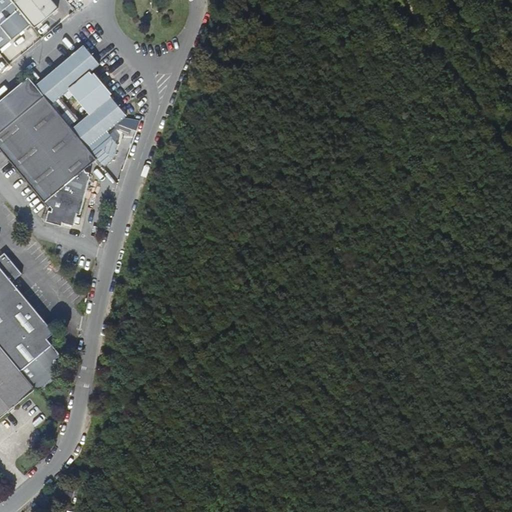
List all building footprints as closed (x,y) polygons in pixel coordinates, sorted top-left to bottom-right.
[(0,0),(0,50),(32,24),(11,0),(0,0)] [(59,7),(52,0),(11,0),(32,24),(35,28),(59,7)] [(126,115),(109,95),(111,93),(95,74),(92,75),(90,73),(100,65),(84,45),(36,85),(45,96),(97,158),(104,167),(113,160),(118,145),(107,132),(126,115)] [(81,171),(97,158),(45,96),(0,133),(0,148),(49,208),(51,207),(53,208),(52,212),(50,211),(47,222),(63,226),(63,223),(75,225),(75,223),(77,216),(77,214),(82,210),(79,208),(81,202),(85,198),(82,196),(83,190),(88,186),(85,183),(86,177),(81,171)] [(55,333),(13,282),(22,274),(5,253),(0,256),(0,346),(35,388),(38,392),(58,376),(58,372),(54,368),(55,361),(60,357),(60,353),(48,339),(55,333)] [(0,346),(0,417),(35,388),(0,346)] [(70,502),(71,493),(62,491),(61,501),(70,502)]
